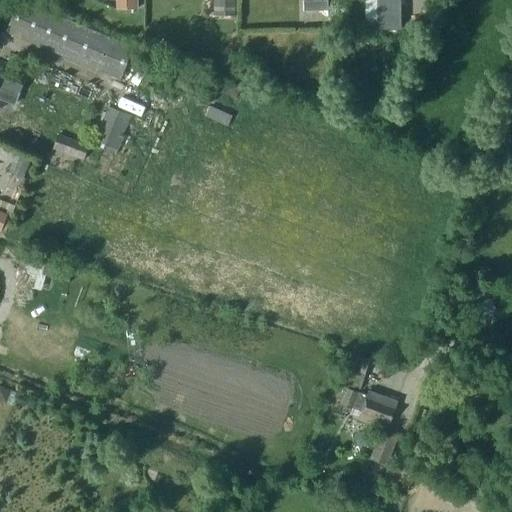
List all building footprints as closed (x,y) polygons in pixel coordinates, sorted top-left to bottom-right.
[(133,46),(20,0),(18,0),(6,31),(120,78),(133,46)] [(117,0),(117,8),(137,8),(137,0),(117,0)] [(214,0),(215,14),(235,14),(235,0),(214,0)] [(328,10),(327,0),(303,0),(304,10),(328,10)] [(401,28),(400,0),(377,0),(378,28),(401,28)] [(248,53),(239,60),(247,70),(255,62),(248,53)] [(0,97),(15,104),(28,73),(1,62),(0,64),(0,97)] [(218,89),(236,97),(240,88),(223,80),(218,89)] [(131,115),(109,106),(93,144),(116,153),(131,115)] [(233,116),(211,106),(206,116),(228,126),(233,116)] [(366,107),(361,119),(369,121),(373,109),(366,107)] [(84,159),(89,145),(59,135),(55,148),(84,159)] [(9,172),(24,175),(28,158),(13,155),(9,172)] [(6,186),(1,199),(15,205),(21,191),(6,186)] [(21,283),(32,286),(40,261),(29,257),(21,283)] [(48,265),(46,276),(70,282),(72,271),(48,265)] [(350,356),(346,368),(367,374),(371,362),(350,356)] [(388,427),(398,400),(369,390),(367,395),(347,387),(341,403),(353,408),(354,406),(362,409),(359,416),(388,427)] [(371,459),(387,465),(397,437),(381,431),(371,459)] [(309,478),(309,479),(310,479),(318,474),(314,466),(305,471),(309,478)]
